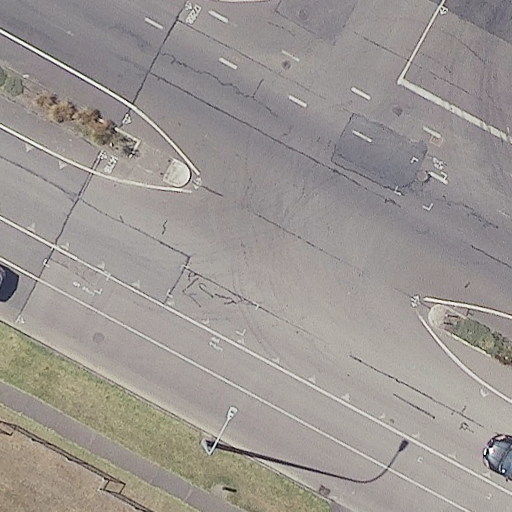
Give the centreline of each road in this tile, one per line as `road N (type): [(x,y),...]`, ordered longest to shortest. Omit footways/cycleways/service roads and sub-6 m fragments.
road 1 (secondary): [(22,0),(348,176)]
road 2 (secondary): [(278,319),(0,169)]
road 3 (secondary): [(511,446),(278,319)]
road 4 (residential): [(348,176),(441,0)]
road 5 (secondary): [(348,176),(511,265)]
road 6 (residential): [(278,319),(348,176)]
